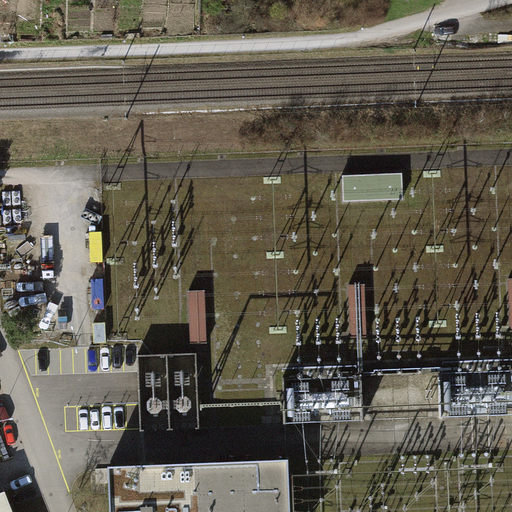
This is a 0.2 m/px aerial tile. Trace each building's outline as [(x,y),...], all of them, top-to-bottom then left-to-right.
[(97,123),(97,135),(137,134),(136,122),(97,123)] [(402,174),(343,176),(344,202),(403,199),(402,174)] [(28,184),(0,185),(0,245),(1,259),(31,258),(28,184)] [(367,284),(349,285),(352,338),(369,337),(367,284)] [(206,290),(189,290),(190,344),(207,344),(206,290)] [(108,345),(111,431),(140,429),(137,344),(108,345)] [(289,511),(287,461),(113,468),(110,468),(111,511),(289,511)] [(0,494),(0,511),(12,511),(5,492),(0,494)]
